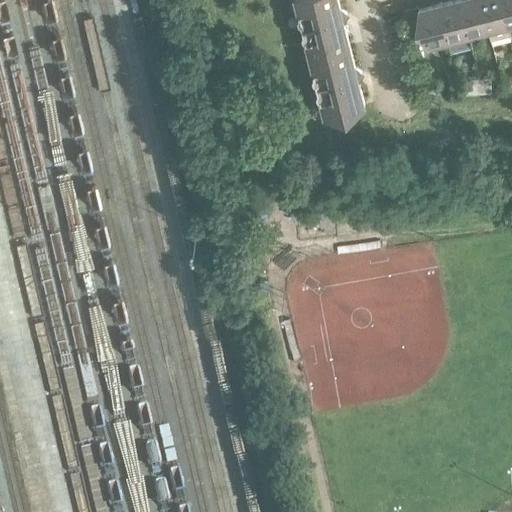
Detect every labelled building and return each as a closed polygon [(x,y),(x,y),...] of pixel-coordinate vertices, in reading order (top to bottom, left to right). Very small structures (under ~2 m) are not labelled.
[(295,0),(299,15),(298,18),(299,21),(301,23),(303,31),(302,34),(303,37),(305,39),(314,74),(313,77),(314,80),(316,82),(318,90),(317,93),(318,96),(320,98),(325,116),(365,106),(359,82),(364,74),(356,70),(344,23),(349,15),(341,11),(338,0),(295,0)] [(459,0),(448,0),(439,2),(449,40),(452,52),(472,46),(469,34),(459,0)] [(459,0),(469,34),(488,30),(480,0),(459,0)] [(501,0),(480,0),(488,30),(491,42),(511,37),(501,0)] [(511,0),(502,0),(508,24),(511,23),(511,0)] [(428,45),(448,40),(449,40),(439,2),(419,8),(428,45)] [(483,83),(483,92),(492,92),(491,83),(491,76),(479,77),(480,83),(483,83)] [(475,93),(483,92),(483,83),(480,83),(479,77),(473,77),(459,81),(463,93),(475,93)] [(423,90),(438,92),(439,83),(424,81),(423,90)] [(338,245),(338,252),(380,248),(379,242),(338,245)] [(269,289),(269,281),(258,281),(258,289),(269,289)] [(290,319),(283,321),(293,362),(300,360),(290,319)]
